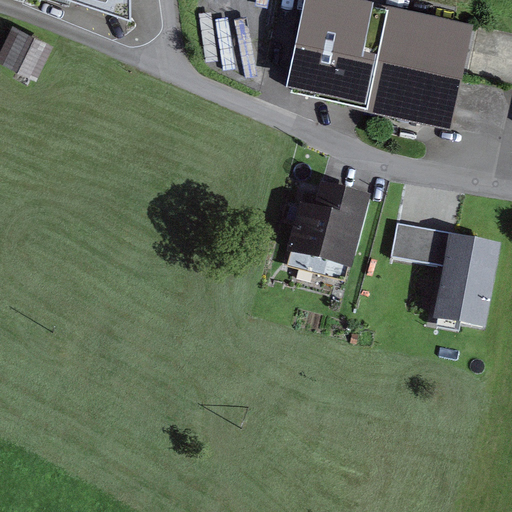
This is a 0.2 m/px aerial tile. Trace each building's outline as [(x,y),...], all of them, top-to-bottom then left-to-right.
[(59,0),(59,3),(119,24),(119,0),(59,0)] [(408,18),(350,5),(329,98),(387,110),(408,18)] [(466,31),(408,18),(387,110),(445,123),(466,31)] [(0,70),(11,49),(0,44),(0,70)] [(327,225),(359,233),(368,197),(324,186),(318,208),(331,211),(327,225)] [(351,268),(359,233),(327,225),(331,211),(318,208),(302,204),(290,251),(295,252),(292,264),(343,277),(346,267),(351,268)] [(502,244),(398,224),(391,258),(442,269),(434,319),(437,319),(436,327),(458,331),(460,323),(485,328),(502,244)]
